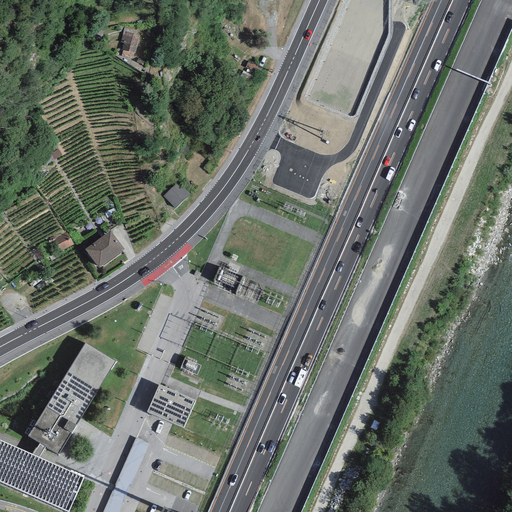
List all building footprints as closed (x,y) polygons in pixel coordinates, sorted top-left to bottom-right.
[(139,36),(125,33),(125,35),(122,34),(120,43),(123,43),(122,50),(122,51),(121,57),(132,59),(134,53),(135,53),(139,36)] [(190,194),(178,182),(163,196),(175,208),(190,194)] [(111,231),(85,250),(98,267),(124,248),(111,231)] [(221,274),(217,288),(232,292),(236,279),(221,274)] [(116,362),(85,343),(27,437),(57,455),(116,362)] [(195,401),(159,385),(148,412),(184,427),(195,401)] [(119,511),(149,444),(135,438),(103,511),(119,511)] [(68,511),(83,478),(0,441),(0,483),(65,511),(68,511)]
